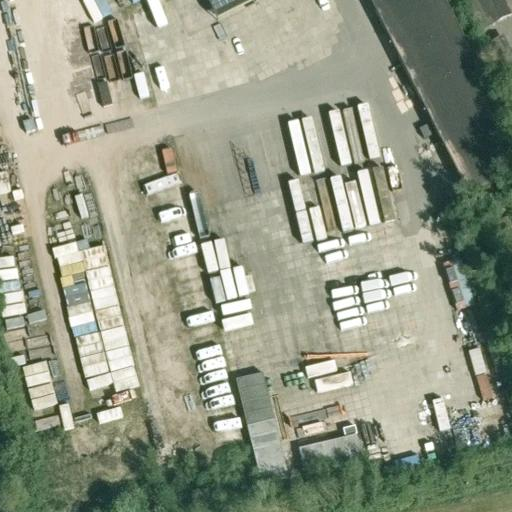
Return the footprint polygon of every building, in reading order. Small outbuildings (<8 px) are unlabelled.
[(469,198),(511,175),(511,149),(493,112),(497,111),(440,0),(369,0),(413,85),(469,198)] [(465,0),(481,30),(489,26),(510,15),(501,0),(465,0)] [(201,6),(186,10),(197,51),(212,46),(201,6)] [(323,11),(311,17),(328,50),(339,44),(323,11)] [(133,31),(121,32),(124,58),(136,57),(133,31)] [(158,64),(168,61),(160,37),(150,40),(158,64)] [(88,65),(100,64),(99,39),(86,40),(88,65)] [(113,69),(115,83),(126,82),(123,57),(106,59),(107,69),(113,69)] [(8,70),(11,86),(26,83),(23,67),(8,70)] [(127,83),(135,113),(156,107),(147,77),(127,83)] [(14,195),(26,194),(21,162),(6,164),(4,157),(15,155),(14,144),(0,145),(0,179),(12,177),(14,195)] [(283,158),(289,178),(319,170),(313,149),(283,158)] [(147,178),(164,176),(162,164),(146,166),(147,178)] [(149,184),(151,189),(126,198),(135,223),(181,207),(170,177),(149,184)] [(311,228),(304,203),(307,202),(303,187),(283,193),(293,232),(311,228)] [(77,221),(75,208),(60,210),(60,214),(48,215),(49,224),(77,221)] [(175,221),(134,232),(143,266),(189,254),(184,234),(179,236),(175,221)] [(0,271),(11,269),(7,254),(0,255),(0,271)] [(106,258),(91,260),(94,280),(109,278),(106,258)] [(269,291),(291,287),(286,263),(264,267),(269,291)] [(418,283),(428,280),(423,264),(414,266),(418,283)] [(77,267),(62,270),(65,284),(80,280),(77,267)] [(440,284),(431,286),(439,320),(448,318),(440,284)] [(275,320),(288,316),(281,294),(268,298),(275,320)] [(202,302),(177,305),(176,298),(154,301),(156,317),(203,311),(202,302)] [(0,322),(22,316),(20,307),(0,313),(0,322)] [(274,330),(284,360),(310,351),(300,321),(274,330)] [(113,354),(135,351),(132,326),(118,328),(120,344),(112,345),(113,354)] [(425,332),(431,356),(437,354),(441,370),(461,365),(459,355),(448,358),(442,339),(453,337),(450,326),(425,332)] [(45,342),(55,339),(54,333),(29,341),(49,402),(63,398),(45,342)] [(117,369),(124,402),(145,397),(138,364),(117,369)] [(207,409),(221,403),(212,379),(198,384),(207,409)] [(110,384),(87,387),(89,399),(112,395),(110,384)] [(147,402),(125,406),(128,422),(150,419),(147,402)] [(218,445),(241,440),(239,432),(216,437),(218,445)] [(152,435),(133,438),(136,453),(155,450),(152,435)] [(102,460),(104,472),(127,467),(123,445),(103,449),(105,459),(102,460)] [(57,454),(35,456),(36,471),(58,470),(57,454)] [(143,492),(156,492),(155,465),(142,465),(143,492)]
